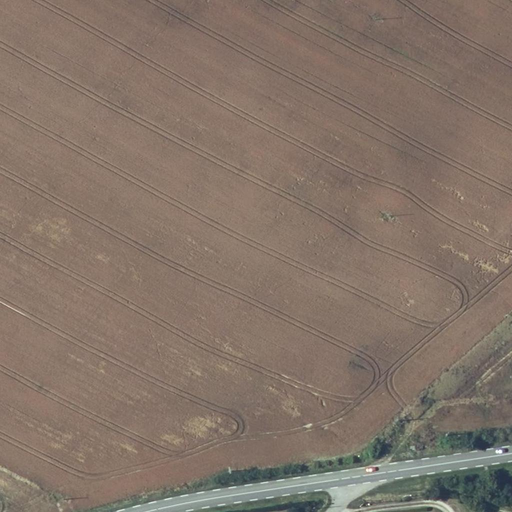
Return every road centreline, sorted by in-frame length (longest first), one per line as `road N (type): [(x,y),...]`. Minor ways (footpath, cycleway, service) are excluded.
road 1 (tertiary): [(144,511),(350,477)]
road 2 (tertiary): [(350,477),(511,453)]
